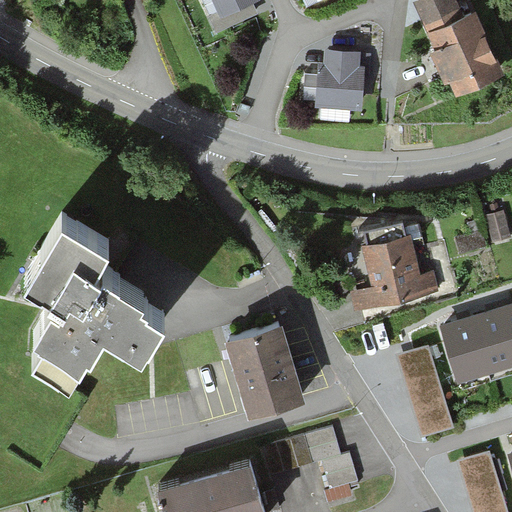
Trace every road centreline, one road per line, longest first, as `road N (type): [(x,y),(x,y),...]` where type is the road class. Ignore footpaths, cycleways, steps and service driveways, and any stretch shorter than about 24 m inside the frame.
road 1 (residential): [(209,138),(212,177),(432,511)]
road 2 (unknown): [(353,383),(302,412),(124,452),(85,453),(56,436)]
road 3 (tertiary): [(252,151),(378,176),(449,171),(511,152)]
road 4 (tertiary): [(0,34),(209,138)]
road 5 (unknown): [(153,263),(215,304),(284,281)]
road 6 (residential): [(252,151),(294,28)]
